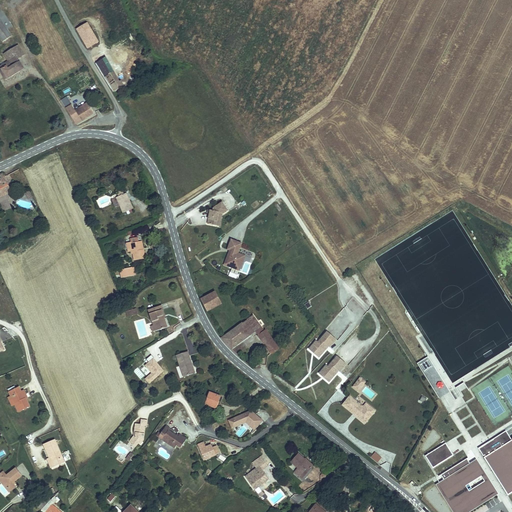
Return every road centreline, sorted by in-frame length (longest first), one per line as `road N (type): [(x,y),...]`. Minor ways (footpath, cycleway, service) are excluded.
road 1 (residential): [(169,215),(254,159),(366,308)]
road 2 (secondary): [(297,408),(206,327),(169,215)]
road 3 (secondary): [(419,511),(297,408)]
road 4 (unclassified): [(114,136),(121,115),(54,0)]
road 5 (secondary): [(114,136),(77,132),(0,164)]
